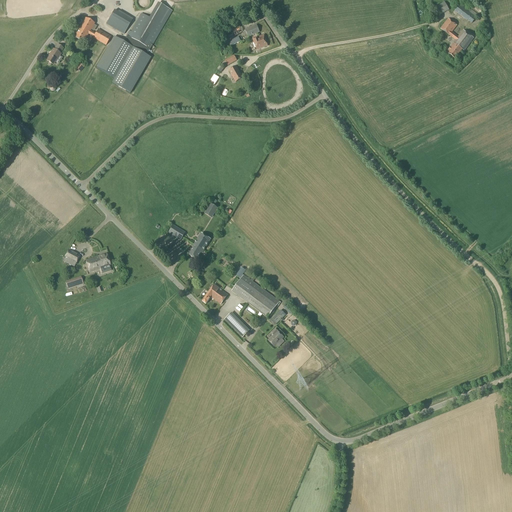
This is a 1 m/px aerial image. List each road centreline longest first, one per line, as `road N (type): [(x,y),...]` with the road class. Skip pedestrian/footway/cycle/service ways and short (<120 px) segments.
road 1 (unclassified): [(340,446),(81,188)]
road 2 (unclassified): [(510,379),(493,280),(384,175),(324,94)]
road 3 (unclassified): [(81,188),(153,121),(280,119),(324,94)]
road 4 (unclassified): [(510,379),(340,446)]
